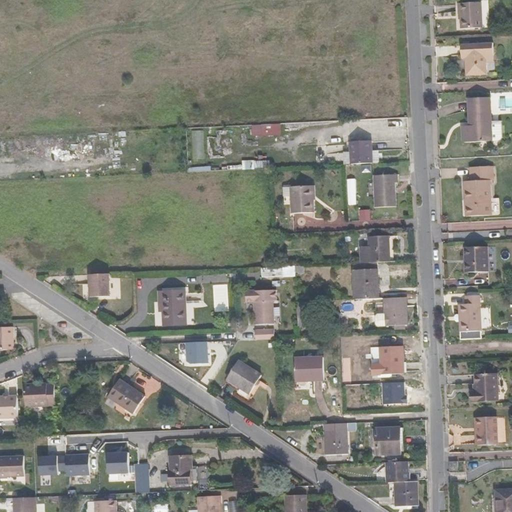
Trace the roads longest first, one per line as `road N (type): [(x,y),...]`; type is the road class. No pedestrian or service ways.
road 1 (residential): [(411,0),(437,457),(432,511)]
road 2 (residential): [(121,347),(370,511)]
road 3 (residential): [(0,264),(121,347)]
road 4 (residential): [(121,347),(47,353),(0,372)]
